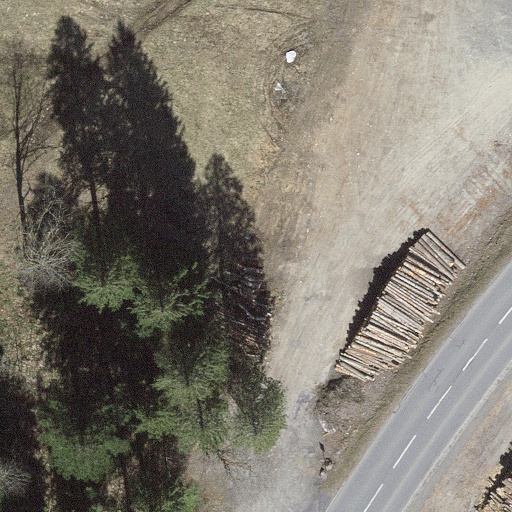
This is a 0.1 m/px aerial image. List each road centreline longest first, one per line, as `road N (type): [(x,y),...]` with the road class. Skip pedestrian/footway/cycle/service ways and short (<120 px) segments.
road 1 (track): [(0,202),(70,101),(132,31),(176,0)]
road 2 (secondary): [(511,310),(363,511)]
